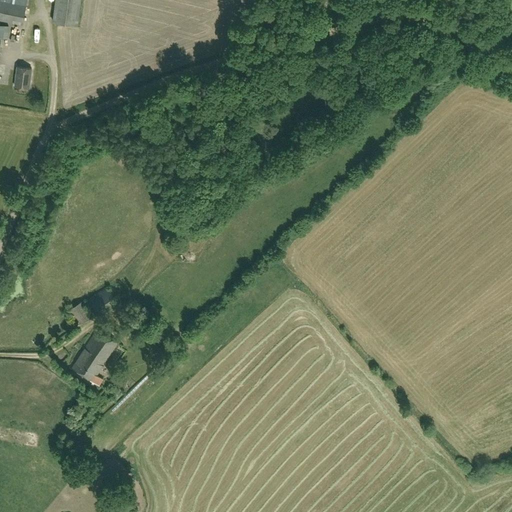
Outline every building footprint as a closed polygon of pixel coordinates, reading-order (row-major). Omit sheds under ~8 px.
[(0,0),(0,3),(0,21),(23,25),(26,7),(27,0),(0,0)] [(78,25),(80,0),(55,0),(52,22),(78,25)] [(0,38),(8,39),(9,26),(0,24),(0,38)] [(17,66),(15,86),(29,88),(31,68),(17,66)] [(195,210),(187,216),(172,229),(179,238),(194,225),(193,223),(200,217),(195,210)] [(107,286),(101,290),(85,301),(95,315),(111,304),(109,302),(115,298),(107,286)] [(81,324),(92,316),(82,301),(72,308),(81,324)] [(99,385),(103,379),(97,375),(119,342),(97,329),(71,369),(99,385)]
